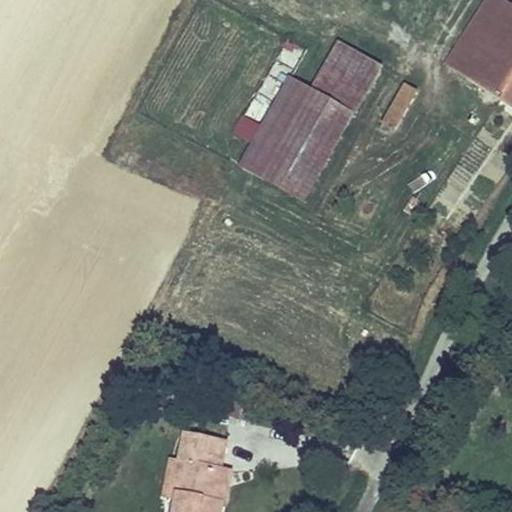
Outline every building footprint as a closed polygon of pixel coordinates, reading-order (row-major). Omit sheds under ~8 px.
[(511,16),(486,1),(444,70),(511,111),(511,16)] [(331,56),(257,190),(303,215),(373,80),(331,56)] [(405,93),(383,129),(393,135),(415,98),(405,93)] [(293,125),(273,115),(236,178),(257,190),(293,125)] [(221,445),(181,437),(173,464),(183,466),(174,504),(172,511),(217,511),(218,509),(212,505),(220,473),(215,472),(221,445)] [(174,504),(183,466),(173,464),(166,462),(157,500),(174,504)] [(231,476),(220,473),(212,505),(218,509),(222,509),(231,476)]
